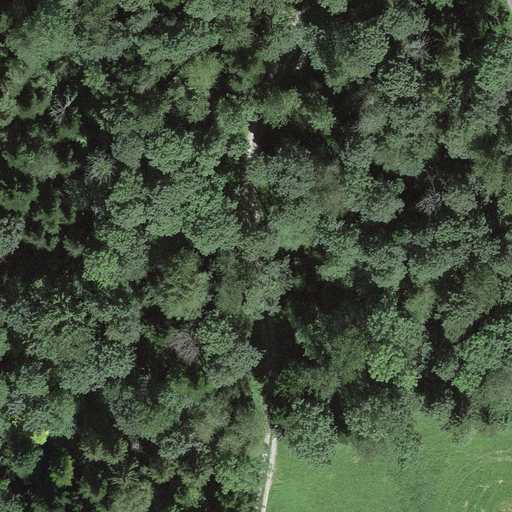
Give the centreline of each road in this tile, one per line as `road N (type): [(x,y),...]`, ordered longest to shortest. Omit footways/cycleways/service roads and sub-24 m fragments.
road 1 (track): [(251,127),(248,256),(269,376),(247,511)]
road 2 (track): [(251,127),(310,0)]
